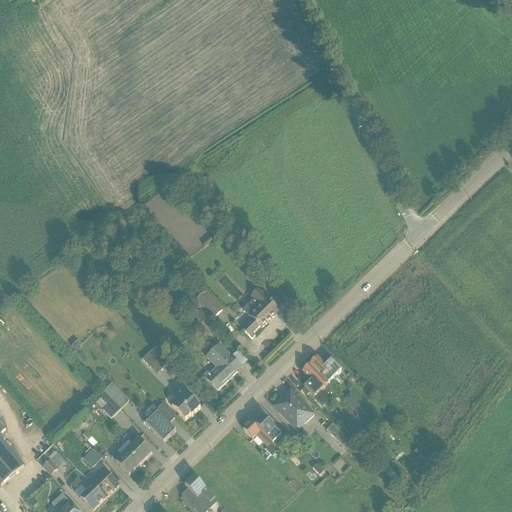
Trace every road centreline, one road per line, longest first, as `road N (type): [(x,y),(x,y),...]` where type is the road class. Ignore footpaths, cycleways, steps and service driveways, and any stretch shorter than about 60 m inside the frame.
road 1 (tertiary): [(415,237),(132,511)]
road 2 (unclassified): [(307,0),(415,237)]
road 3 (tertiary): [(511,147),(415,237)]
